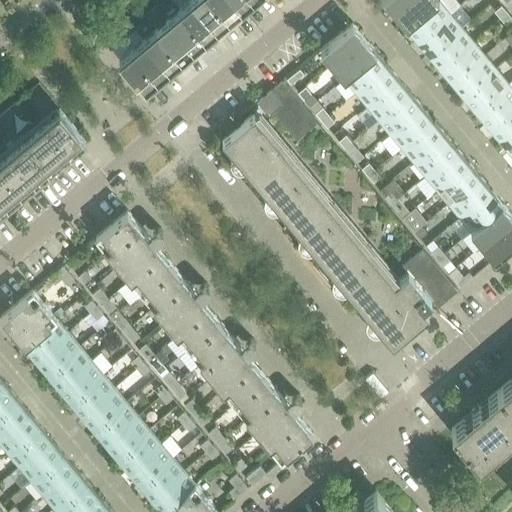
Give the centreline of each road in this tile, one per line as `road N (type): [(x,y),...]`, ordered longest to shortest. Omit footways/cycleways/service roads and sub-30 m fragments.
road 1 (residential): [(0,262),(318,0)]
road 2 (residential): [(385,417),(511,312)]
road 3 (residential): [(272,511),(385,417)]
road 4 (residential): [(461,511),(385,417)]
